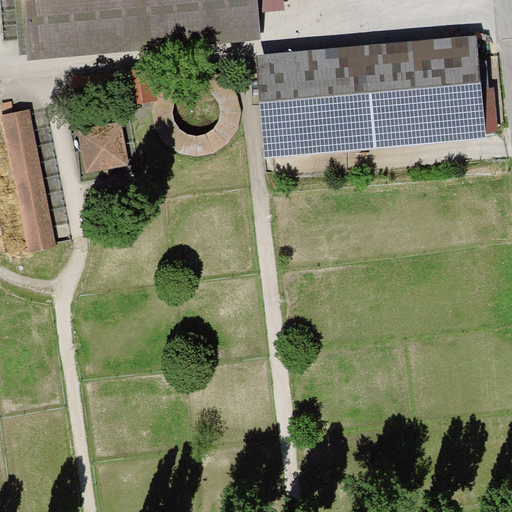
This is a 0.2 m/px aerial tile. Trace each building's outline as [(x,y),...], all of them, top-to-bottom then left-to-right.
[(257,0),(24,0),(30,59),(261,40),(257,0)] [(480,40),(267,60),(277,162),(489,142),(480,40)] [(157,98),(154,112),(156,126),(162,138),(173,147),(186,153),(199,153),(213,149),(224,141),(231,129),(235,117),(234,104),(229,93),(221,83),(210,76),(198,74),(185,75),(173,79),(164,87),(157,98)] [(30,116),(2,121),(26,256),(54,251),(30,116)] [(114,131),(83,137),(89,167),(119,161),(114,131)]
